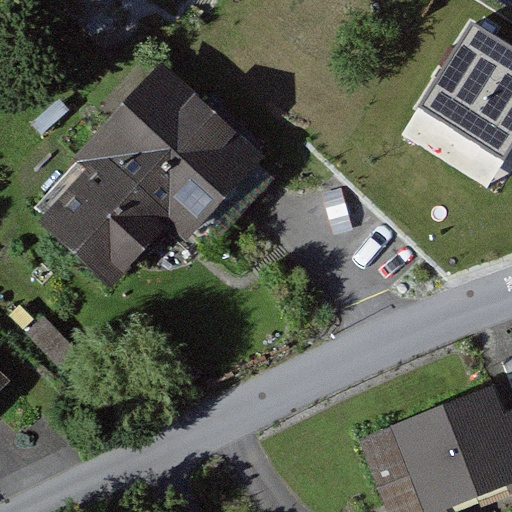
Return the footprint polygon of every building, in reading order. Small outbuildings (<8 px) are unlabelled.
[(202,0),(173,0),(195,13),(202,0)] [(511,145),(511,50),(470,23),(417,107),(502,162),(511,145)] [(277,155),(194,72),(50,217),(133,300),(277,155)] [(0,406),(29,374),(0,347),(0,406)] [(511,387),(377,443),(404,511),(490,511),(511,503),(511,387)]
